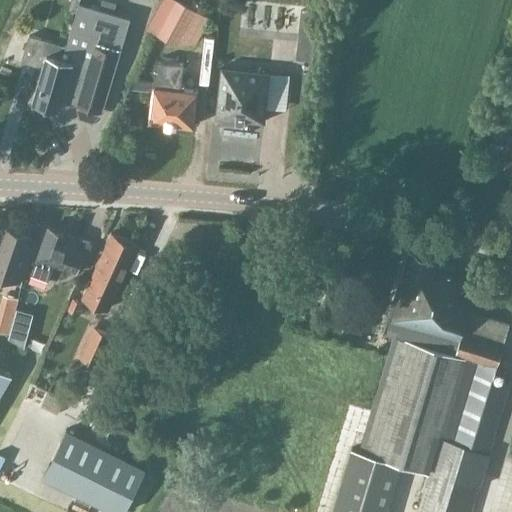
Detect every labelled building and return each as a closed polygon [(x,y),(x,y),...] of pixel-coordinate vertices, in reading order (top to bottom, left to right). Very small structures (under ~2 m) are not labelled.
[(79,1),(65,46),(76,49),(62,98),(84,105),(84,108),(98,112),(99,109),(103,110),(130,16),(113,11),(116,2),(108,0),(102,0),(100,7),(79,1)] [(210,19),(174,0),(161,0),(147,29),(176,45),(196,43),(197,43),(210,19)] [(75,50),(65,47),(27,35),(19,62),(42,69),(33,99),(60,107),(62,99),(61,99),(75,50)] [(157,60),(154,82),(129,79),(128,88),(153,91),(149,120),(179,123),(195,124),(198,94),(219,96),(223,68),(157,60)] [(271,73),(223,68),(219,96),(217,117),(220,117),(220,115),(263,120),(263,122),(265,122),(271,73)] [(511,163),(511,148),(497,145),(495,153),(501,154),(496,174),(509,177),(511,163)] [(29,247),(19,243),(23,230),(0,222),(0,273),(19,280),(29,247)] [(48,227),(31,274),(48,280),(53,264),(81,274),(91,244),(48,227)] [(112,231),(87,286),(82,297),(108,309),(138,244),(112,231)] [(384,511),(400,462),(428,471),(416,511),(469,511),(508,383),(493,378),(508,323),(463,308),(471,275),(434,265),(436,256),(408,247),(382,332),(385,336),(395,339),(361,448),(352,445),(331,511),(384,511)] [(0,300),(0,318),(13,321),(21,284),(4,281),(0,300)] [(108,334),(95,329),(83,356),(96,361),(108,334)] [(0,366),(0,393),(12,373),(0,366)] [(123,511),(147,465),(68,425),(45,473),(123,511)]
